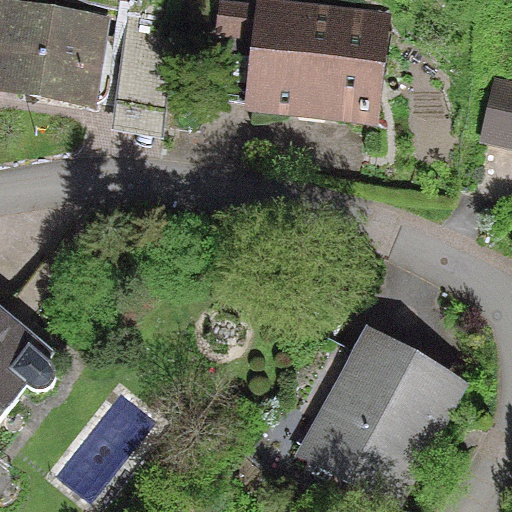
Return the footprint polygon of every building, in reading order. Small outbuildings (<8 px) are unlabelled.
[(97,25),(0,9),(0,90),(84,104),(97,25)] [(390,22),(253,10),(242,127),(379,139),(390,22)] [(511,88),(501,86),(488,144),(511,149),(511,88)] [(0,435),(58,362),(0,317),(0,435)] [(411,511),(468,401),(354,344),(293,464),(387,511),(411,511)]
